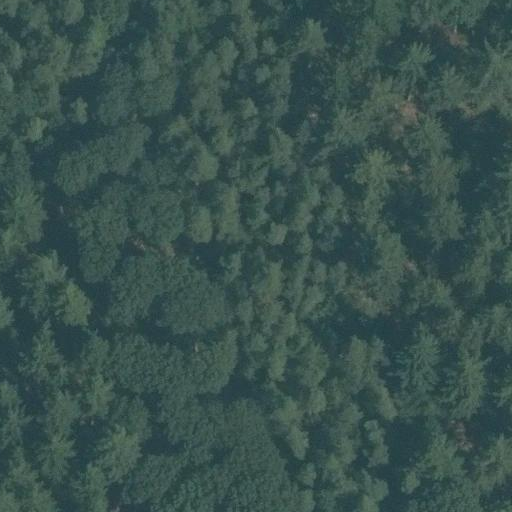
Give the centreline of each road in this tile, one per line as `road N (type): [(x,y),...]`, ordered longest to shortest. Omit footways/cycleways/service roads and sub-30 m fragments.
road 1 (track): [(276,0),(424,511)]
road 2 (track): [(448,511),(511,317)]
